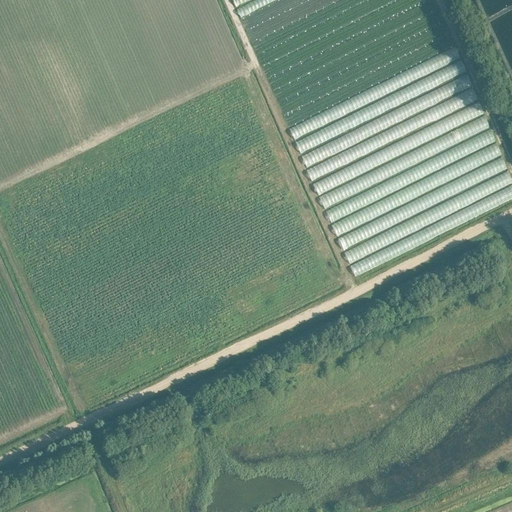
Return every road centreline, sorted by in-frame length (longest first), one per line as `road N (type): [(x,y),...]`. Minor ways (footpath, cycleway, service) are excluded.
road 1 (track): [(84,421),(503,216)]
road 2 (unknown): [(441,0),(511,165)]
